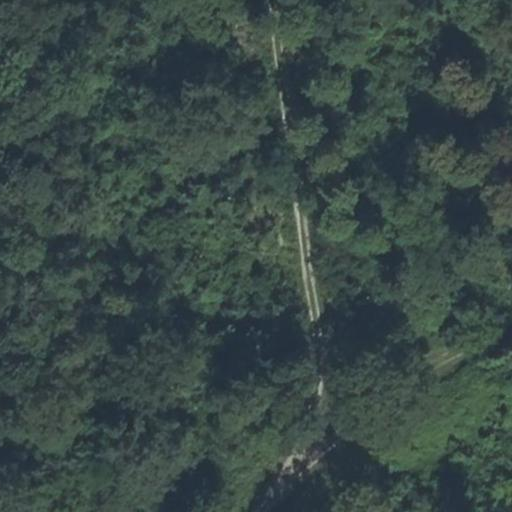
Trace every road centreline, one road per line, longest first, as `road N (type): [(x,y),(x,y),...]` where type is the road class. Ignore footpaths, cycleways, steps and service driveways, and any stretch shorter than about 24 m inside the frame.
road 1 (track): [(297,478),(325,367),(279,0)]
road 2 (track): [(297,478),(395,380),(430,355),(511,321)]
